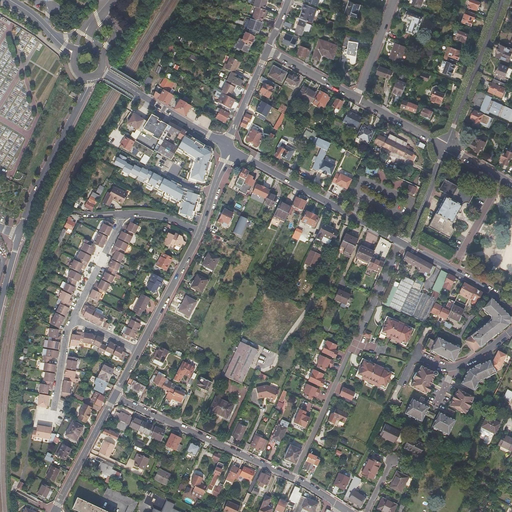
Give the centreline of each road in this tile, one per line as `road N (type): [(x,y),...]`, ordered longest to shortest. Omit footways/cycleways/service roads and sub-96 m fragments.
road 1 (residential): [(115,394),(339,504)]
road 2 (residential): [(227,146),(406,244)]
road 3 (residential): [(87,77),(20,236)]
road 4 (residential): [(445,146),(502,0)]
road 5 (residential): [(105,74),(227,146)]
road 6 (residential): [(199,231),(136,351)]
road 7 (residential): [(115,394),(53,511)]
road 8 (residential): [(406,244),(510,304)]
